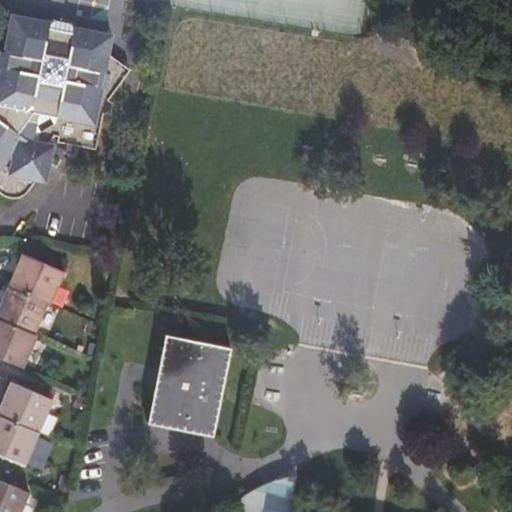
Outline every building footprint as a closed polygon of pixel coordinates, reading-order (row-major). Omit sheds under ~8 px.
[(0,154),(2,156),(4,159),(0,165),(0,192),(6,200),(17,205),(30,204),(39,197),(67,165),(41,143),(52,129),(57,131),(57,134),(92,142),(99,108),(105,109),(108,96),(103,91),(126,63),(106,45),(109,27),(72,21),(68,14),(49,10),(43,13),(7,6),(0,38),(0,154)] [(42,295),(44,296),(59,264),(17,246),(4,279),(42,295)] [(0,286),(0,314),(27,327),(42,295),(4,279),(0,286)] [(0,353),(0,354),(17,360),(31,328),(27,327),(0,314),(0,353)] [(205,429),(223,341),(163,330),(148,418),(205,429)] [(228,342),(223,341),(205,429),(211,431),(228,342)] [(230,342),(228,342),(211,431),(214,432),(230,342)] [(0,386),(0,409),(34,424),(48,393),(5,374),(0,386)] [(20,458),(34,424),(0,409),(0,448),(3,450),(20,458)] [(0,511),(13,511),(23,487),(0,476),(0,511)]
